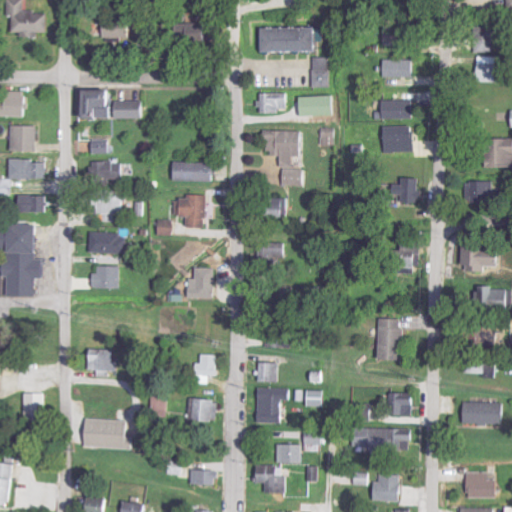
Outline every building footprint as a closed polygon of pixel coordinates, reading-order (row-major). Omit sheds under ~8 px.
[(54,13),(31,13),(30,0),(14,0),(15,17),(20,17),(20,36),(41,35),(41,33),(54,33),(54,13)] [(109,39),(137,38),(136,19),(108,20),(109,39)] [(321,51),(321,27),(268,28),(268,53),(321,51)] [(387,45),(412,46),(413,28),(388,27),(387,45)] [(506,57),(482,57),(482,82),(506,83),(506,57)] [(333,88),(334,58),(317,58),(317,88),(333,88)] [(417,60),(387,61),(388,78),(418,78),(417,60)] [(92,119),(117,119),(118,91),(93,91),(92,119)] [(4,117),(31,118),(32,92),(12,92),(11,103),(4,103),(4,117)] [(292,93),(264,94),(264,103),(264,113),(282,113),(282,110),(292,109),(292,93)] [(339,116),(338,96),(303,97),(304,117),(339,116)] [(417,100),(385,101),(386,120),(417,119),(417,100)] [(150,101),(120,102),(121,120),(150,119),(150,101)] [(41,152),(42,127),(15,126),(15,151),(41,152)] [(418,152),(418,126),(388,127),(388,153),(418,152)] [(325,146),(339,146),(339,129),(325,129),(325,146)] [(306,158),(307,132),(270,131),(269,155),(285,156),(285,168),(298,168),(298,158),(306,158)] [(96,155),(114,154),(114,139),(95,140),(96,155)] [(494,169),(511,168),(511,139),(494,140),(494,169)] [(13,180),(50,179),(49,163),(36,163),(36,159),(13,160),(13,180)] [(95,181),(127,180),(126,161),(95,162),(95,181)] [(179,181),(218,182),(218,163),(180,162),(179,181)] [(309,170),(288,169),(287,187),(308,187),(309,170)] [(424,203),(424,179),(407,179),(407,185),(400,185),(399,202),(424,203)] [(494,202),(497,184),(475,180),(472,199),(494,202)] [(50,196),(22,196),(22,213),(51,212),(50,196)] [(191,228),(210,228),(210,196),(185,197),(185,218),(191,218),(191,228)] [(292,199),(279,199),(279,218),(292,218),(292,199)] [(179,236),(178,221),(162,221),(162,236),(179,236)] [(3,295),(31,295),(32,277),(38,276),(39,258),(32,258),(32,242),(6,241),(6,223),(0,222),(0,250),(4,250),(3,295)] [(132,235),(96,233),(95,253),(131,255),(132,235)] [(291,265),(292,245),(263,244),(263,264),(291,265)] [(466,272),(489,273),(489,267),(504,267),(504,250),(467,248),(466,272)] [(125,267),(99,267),(99,290),(125,289),(125,267)] [(220,269),(200,268),(200,279),(194,279),(193,299),(219,299),(220,269)] [(511,289),(476,288),(475,307),(511,308),(511,289)] [(405,320),(385,319),(383,361),(405,361),(405,320)] [(295,349),(295,332),(270,331),(270,348),(295,349)] [(118,351),(94,350),(93,371),(122,372),(122,361),(118,361),(118,351)] [(222,356),(205,355),(205,364),(199,364),(199,384),(213,384),(213,377),(221,377),(222,356)] [(500,379),(501,360),(471,359),(470,374),(487,374),(487,378),(500,379)] [(283,383),(284,364),(264,363),(264,383),(283,383)] [(295,389),(263,388),(262,424),(286,425),(287,401),(295,402),(295,389)] [(330,391),(313,391),(312,407),(329,408),(330,391)] [(29,393),(28,415),(49,416),(50,394),(29,393)] [(418,417),(419,394),(395,393),(394,416),(418,417)] [(222,400),(194,400),(194,421),(222,422),(222,400)] [(509,404),(468,402),(467,424),(508,426),(509,404)] [(133,422),(91,419),(90,448),(137,450),(138,438),(133,438),(133,422)] [(372,451),(418,450),(418,431),(357,431),(358,447),(372,447),(372,451)] [(326,432),(309,432),(309,453),(327,452),(326,432)] [(307,445),(283,445),(282,464),(306,465),(307,445)] [(19,465),(0,462),(0,505),(14,507),(19,465)] [(191,477),(191,463),(173,462),(172,476),(191,477)] [(285,477),(284,466),(260,467),(260,484),(269,483),(270,493),(292,493),(291,477),(285,477)] [(312,482),(323,483),(323,468),(313,468),(312,482)] [(197,485),(222,486),(222,472),(197,471),(197,485)] [(492,473),(472,473),(472,498),(502,499),(502,481),(492,481),(492,473)] [(377,483),(377,501),(404,502),(405,475),(384,475),(383,483),(377,483)] [(91,498),(90,511),(112,511),(113,498),(91,498)] [(150,511),(151,506),(128,502),(126,511),(150,511)]
